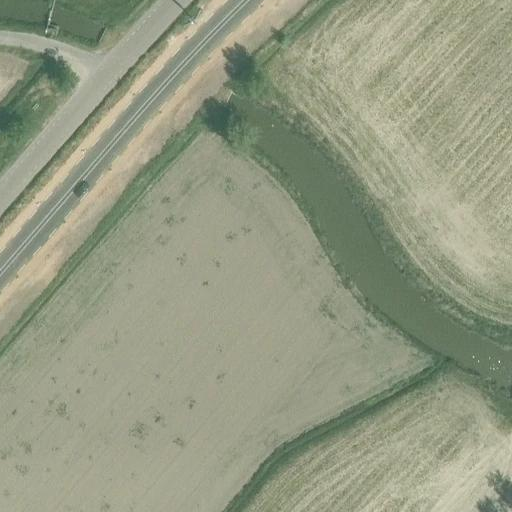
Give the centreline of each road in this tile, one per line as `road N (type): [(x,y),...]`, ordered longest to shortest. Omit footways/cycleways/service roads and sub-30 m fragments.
road 1 (primary): [(0,273),(245,0)]
road 2 (unclassified): [(0,195),(104,77)]
